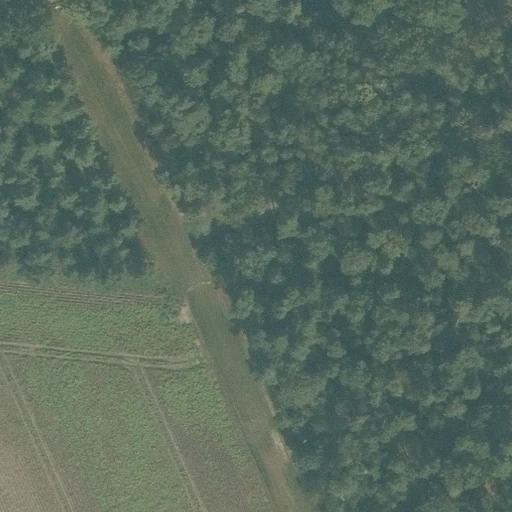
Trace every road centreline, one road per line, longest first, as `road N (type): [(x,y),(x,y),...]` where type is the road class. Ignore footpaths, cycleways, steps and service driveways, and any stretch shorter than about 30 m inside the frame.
road 1 (track): [(511,126),(492,126),(173,255)]
road 2 (track): [(173,255),(284,511)]
road 3 (track): [(62,0),(153,212)]
road 4 (track): [(492,126),(303,0)]
